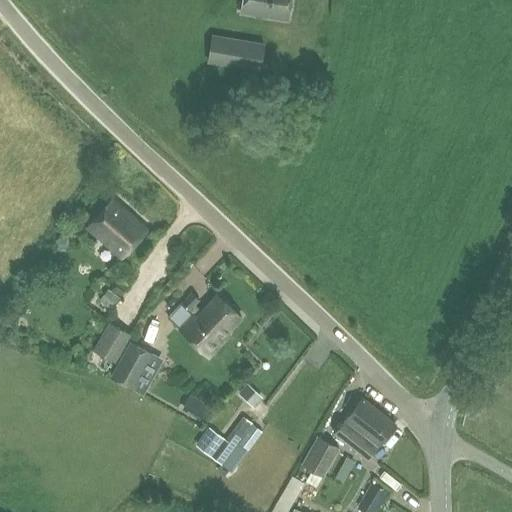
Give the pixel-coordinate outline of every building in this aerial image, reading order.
[(242,0),(241,12),(288,19),(291,0),(242,0)] [(208,61),(259,70),(264,44),(212,35),(208,61)] [(113,198),(86,227),(120,258),(147,229),(113,198)] [(181,302),(167,317),(209,356),(229,335),(226,332),(240,317),(216,294),(201,310),(195,305),(201,300),(192,291),(182,302),(181,302)] [(108,320),(92,349),(115,362),(131,333),(108,320)] [(130,341),(111,376),(132,388),(151,353),(130,341)] [(247,383),(238,393),(253,407),(262,397),(247,383)] [(393,421),(363,398),(344,422),(378,446),(393,426),(393,421)] [(225,441),(209,428),(198,444),(223,463),(253,423),(243,416),(225,441)] [(334,435),(367,460),(378,446),(344,422),(334,435)] [(316,435),(300,464),(323,476),(339,448),(316,435)] [(307,471),(299,466),(293,477),(292,476),(271,511),(287,511),(304,482),(302,481),(307,471)]
